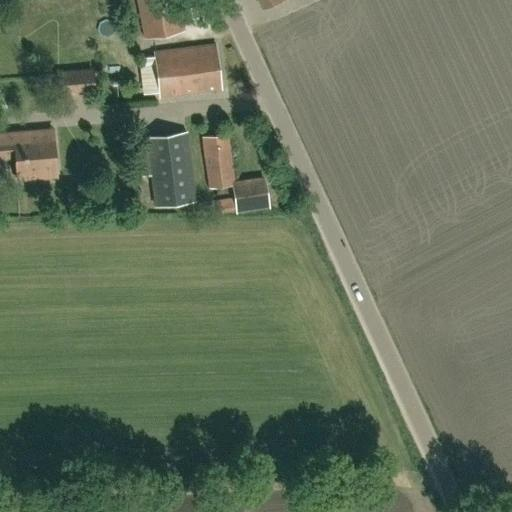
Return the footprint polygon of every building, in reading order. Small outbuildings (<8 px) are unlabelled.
[(136,0),(144,37),(183,29),(177,0),(136,0)] [(160,95),(221,87),(215,43),(154,50),(160,95)] [(61,94),(94,92),(92,68),(59,70),(61,94)] [(155,204),(194,199),(185,132),(146,138),(155,204)] [(264,179),(234,184),(227,133),(203,137),(210,186),(232,183),(236,211),(268,207),(264,179)] [(26,144),(26,135),(0,136),(0,161),(11,160),(12,174),(34,172),(34,180),(53,178),(50,142),(26,144)]
